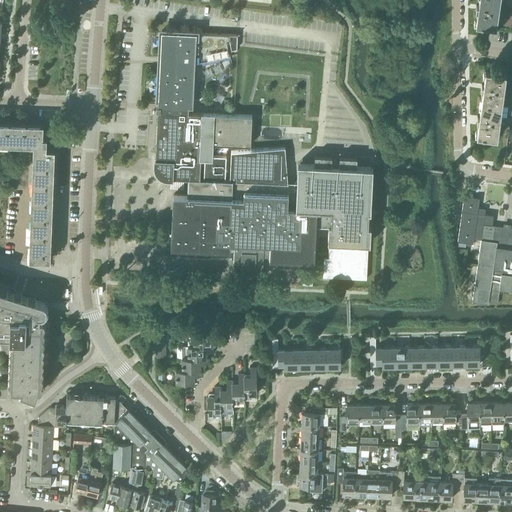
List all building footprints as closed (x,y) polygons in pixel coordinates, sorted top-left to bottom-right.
[(476,24),(496,27),(499,0),(479,0),(478,5),(476,5),(476,10),(478,10),(476,24)] [(161,31),(157,105),(188,106),(193,106),(195,63),(230,55),(229,51),(236,49),(237,35),(161,31)] [(483,89),(481,103),(501,105),(505,73),(485,70),(483,84),(481,84),(481,89),(483,89)] [(478,121),(476,135),(497,138),(501,105),(481,103),(479,116),(477,116),(476,121),(478,121)] [(188,106),(157,105),(155,163),(155,167),(157,171),(160,174),(163,176),(167,177),(189,178),(188,189),(188,195),(173,194),(171,246),(234,249),(233,273),(263,276),(263,257),(314,259),(316,221),(330,222),(329,257),(324,257),(323,276),(366,278),(370,168),(295,165),(294,182),(288,181),(284,147),(232,151),(230,180),(225,179),(226,156),(205,155),(204,155),(201,155),(201,142),(250,145),(252,115),(188,112),(188,106)] [(29,259),(50,260),(54,148),(49,148),(50,134),(43,134),(43,125),(43,123),(0,121),(0,143),(33,144),(29,259)] [(473,243),(474,238),(481,239),(472,301),(488,303),(488,300),(498,301),(499,289),(511,290),(511,227),(492,225),(493,215),(485,214),(485,208),(478,207),(479,197),(464,195),(458,241),(473,243)] [(0,284),(0,345),(1,345),(3,353),(12,353),(11,389),(20,389),(21,391),(37,397),(39,390),(41,366),(44,366),(46,319),(40,319),(40,314),(44,314),(46,313),(49,309),(49,308),(50,305),(49,301),(45,299),(41,297),(0,284)] [(221,333),(187,334),(188,346),(212,345),(212,340),(221,339),(221,333)] [(376,347),(376,336),(370,336),(371,366),(376,366),(376,362),(382,362),(382,366),(480,364),(480,345),(376,347)] [(278,349),(278,338),(272,338),(273,368),(278,368),(278,364),(285,364),(285,368),(341,367),(340,348),(278,349)] [(212,345),(188,346),(188,345),(182,345),(182,358),(188,358),(206,358),(206,357),(206,352),(215,351),(215,345),(212,345)] [(188,358),(182,358),(182,370),(201,370),(200,364),(209,364),(209,357),(206,357),(206,358),(188,358)] [(250,376),(245,376),(245,394),(257,394),(256,367),(250,367),(250,376)] [(201,370),(182,370),(176,370),(177,383),(195,382),(195,376),(203,376),(203,370),(201,370)] [(245,376),(244,373),(238,374),(238,382),(233,383),(233,401),(245,400),(245,394),(245,376)] [(227,389),(221,389),(222,413),(234,413),(233,401),(233,383),(233,380),(226,380),(227,389)] [(221,389),(221,386),(215,387),(215,395),(208,396),(209,414),(222,413),(221,389)] [(66,419),(113,422),(114,422),(115,397),(67,394),(66,406),(56,405),(56,408),(49,407),(38,417),(38,425),(40,425),(54,426),(65,427),(66,419)] [(127,408),(117,398),(116,399),(114,442),(131,442),(139,443),(145,443),(145,451),(144,468),(154,470),(153,476),(162,478),(164,470),(175,480),(177,481),(184,483),(184,481),(186,472),(187,467),(163,443),(162,444),(151,433),(152,432),(127,408)] [(491,423),(491,401),(479,402),(480,419),(480,424),(491,423)] [(504,401),(492,401),(492,423),(504,423),(504,421),(504,401)] [(431,420),(443,420),(442,402),(430,403),(431,420)] [(455,402),(443,402),(444,424),(456,424),(456,428),(462,428),(461,414),(455,414),(455,402)] [(480,419),(479,402),(467,402),(468,414),(461,414),(462,428),(468,428),(468,419),(480,419)] [(371,421),(383,421),(382,403),(370,404),(371,421)] [(395,403),(382,403),(383,421),(394,421),(395,437),(401,437),(401,415),(395,415),(395,403)] [(407,415),(401,415),(401,429),(419,430),(419,424),(419,403),(407,403),(407,415)] [(430,403),(419,403),(419,424),(426,424),(426,420),(431,420),(430,403)] [(347,422),(359,422),(358,404),(346,404),(346,416),(340,416),(341,431),(347,431),(347,422)] [(359,422),(371,421),(370,404),(358,404),(359,422)] [(302,412),(302,425),(319,425),(320,413),(329,413),(329,407),(314,407),(314,413),(302,412)] [(33,437),(53,438),(54,426),(40,425),(38,425),(34,425),(33,437)] [(302,425),(301,437),(319,437),(319,425),(302,425)] [(92,433),(74,432),(73,442),(91,443),(91,442),(92,434),(92,433)] [(106,437),(92,434),(91,442),(106,444),(106,437)] [(32,449),(52,450),(53,438),(33,437),(32,449)] [(301,437),(301,449),(318,449),(319,437),(301,437)] [(114,442),(113,466),(132,467),(132,465),(138,466),(144,468),(145,443),(139,443),(131,442),(114,442)] [(32,461),(52,462),(52,450),(32,449),(32,461)] [(301,449),(300,461),(318,461),(318,449),(301,449)] [(31,473),(51,474),(52,462),(32,461),(31,473)] [(300,472),(318,473),(318,461),(300,461),(300,472)] [(132,467),(129,481),(135,482),(138,466),(132,465),(132,467)] [(138,466),(135,482),(141,483),(144,468),(138,466)] [(95,468),(93,467),(92,469),(86,494),(92,495),(92,494),(97,495),(101,481),(95,480),(97,471),(94,470),(95,468)] [(344,468),(338,467),(337,482),(343,482),(343,494),(355,495),(356,471),(354,471),(354,472),(345,472),(345,470),(344,470),(344,468)] [(86,494),(92,469),(88,468),(87,472),(79,471),(75,490),(81,491),(81,492),(86,494)] [(380,469),(368,469),(368,471),(367,478),(368,478),(367,495),(379,496),(380,471),(380,469)] [(392,471),(380,471),(379,496),(391,496),(392,484),(398,485),(398,470),(392,470),(392,471)] [(403,497),(415,497),(416,480),(404,479),(404,470),(398,470),(398,485),(404,485),(403,497)] [(357,471),(356,471),(355,495),(367,495),(368,478),(367,478),(368,471),(366,471),(366,473),(357,472),(357,471)] [(192,473),(186,472),(184,481),(190,482),(192,473)] [(51,474),(31,473),(30,486),(50,487),(51,474)] [(318,473),(300,473),(299,485),(311,485),(311,491),(323,492),(324,476),(317,476),(318,473)] [(452,487),(458,487),(459,473),(453,473),(452,481),(440,481),(439,498),(452,499),(452,487)] [(465,473),(459,473),(458,487),(464,488),(464,499),(475,500),(476,482),(477,477),(464,476),(465,473)] [(500,477),(488,477),(488,483),(489,483),(488,501),(500,501),(501,483),(500,483),(500,477)] [(511,478),(500,477),(500,483),(501,483),(500,501),(511,501),(511,478)] [(415,497),(427,498),(428,480),(416,480),(415,497)] [(427,498),(439,498),(440,481),(428,480),(427,498)] [(184,483),(177,481),(173,499),(180,501),(184,483)] [(475,500),(488,501),(489,483),(488,483),(476,482),(475,500)] [(134,488),(112,483),(108,497),(117,499),(116,501),(129,505),(129,503),(134,488)] [(151,489),(146,488),(145,491),(134,488),(129,503),(135,505),(136,506),(138,507),(140,506),(141,506),(142,506),(146,507),(150,494),(151,489)] [(168,511),(172,502),(150,494),(146,507),(145,510),(150,511),(168,511)] [(216,495),(203,495),(202,511),(232,511),(229,511),(223,510),(225,503),(216,501),(216,495)] [(185,500),(181,511),(191,511),(193,507),(191,507),(192,501),(185,500)]
